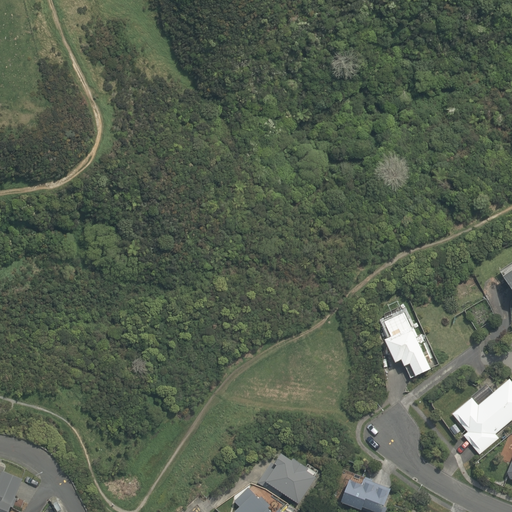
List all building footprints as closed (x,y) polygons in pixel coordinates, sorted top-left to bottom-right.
[(511,259),(498,269),(511,289),(511,259)] [(414,375),(430,368),(411,326),(410,327),(404,315),(385,323),(390,335),(384,337),(396,362),(401,360),(403,365),(408,362),(414,375)] [(495,433),(511,419),(511,381),(510,379),(478,404),(472,397),(453,413),(468,431),(465,434),(480,453),(498,438),(495,433)] [(293,461),(282,454),(275,463),(270,460),(258,479),(260,480),(258,483),(264,487),(263,488),(277,497),(281,491),(299,503),(317,477),(307,471),(309,468),(295,458),(293,461)] [(0,511),(10,511),(13,506),(15,507),(18,498),(15,497),(23,478),(3,470),(0,477),(0,511)] [(341,502),(361,509),(362,506),(378,511),(381,511),(390,487),(364,477),(362,483),(350,479),(341,502)] [(260,498),(249,487),(235,501),(240,506),(234,511),(281,511),(279,509),(276,511),(273,511),(268,507),(270,505),(261,496),(260,498)]
